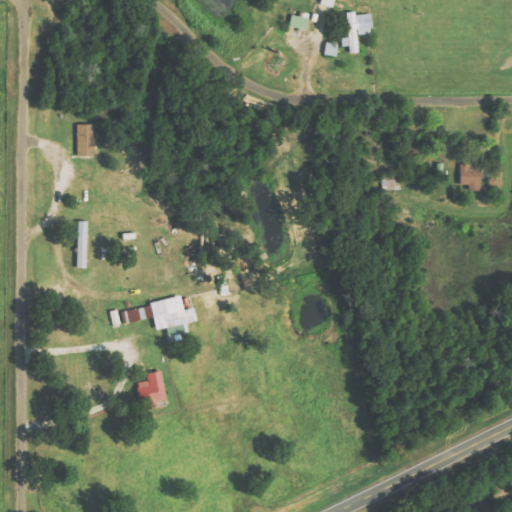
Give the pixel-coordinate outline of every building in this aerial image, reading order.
[(335,0),(322,0),(321,5),(333,9),(335,0)] [(347,15),(349,38),(342,39),(342,47),(350,47),(350,54),(359,54),(358,36),(373,35),(372,14),(347,15)] [(308,30),(310,19),(292,15),(290,27),(308,30)] [(339,46),(327,43),(324,55),(336,58),(339,46)] [(78,156),(95,156),(95,146),(93,146),(93,124),(77,125),(78,156)] [(460,185),(469,185),(469,192),(481,192),(482,170),(470,170),(470,165),(460,164),(460,185)] [(89,222),(79,222),(78,268),(88,269),(89,222)] [(113,326),(154,317),(157,331),(167,329),(171,349),(183,346),(181,334),(187,333),(185,324),(198,321),(195,308),(185,311),(182,298),(110,314),(113,326)] [(148,374),(150,382),(138,384),(142,403),(149,401),(151,410),(161,407),(160,402),(168,400),(162,371),(148,374)]
